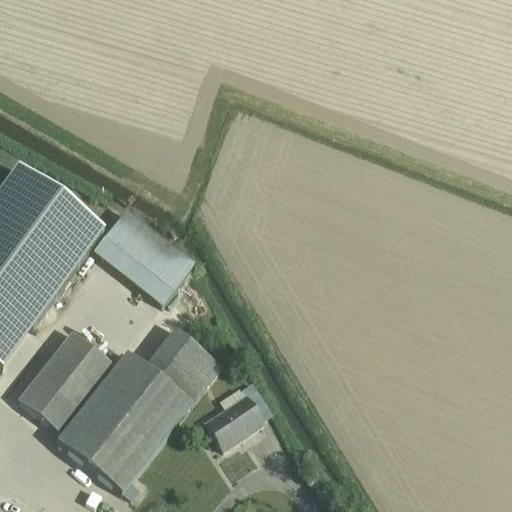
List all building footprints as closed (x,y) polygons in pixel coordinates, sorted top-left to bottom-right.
[(17,173),(0,195),(0,301),(35,328),(103,236),(17,173)] [(172,335),(142,373),(188,412),(219,372),(172,335)] [(114,372),(71,338),(18,406),(61,439),(114,372)] [(114,372),(61,439),(54,447),(120,499),(188,412),(142,373),(124,359),(114,372)] [(223,413),(201,426),(219,457),(263,431),(239,390),(217,404),(223,413)]
